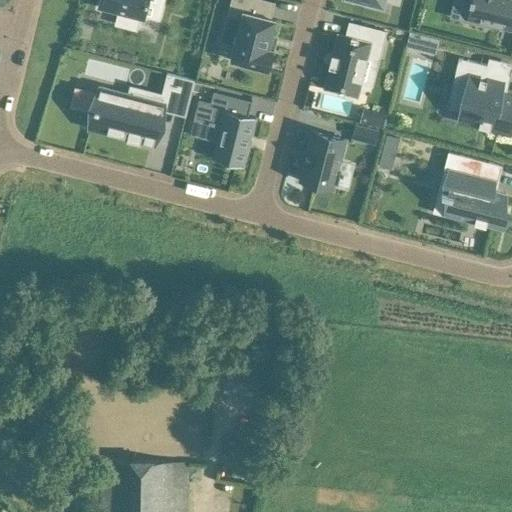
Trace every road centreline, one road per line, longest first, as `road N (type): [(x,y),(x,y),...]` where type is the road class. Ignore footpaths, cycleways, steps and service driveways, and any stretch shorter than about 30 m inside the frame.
road 1 (residential): [(0,151),(257,218)]
road 2 (residential): [(257,218),(511,278)]
road 3 (residential): [(312,0),(257,218)]
